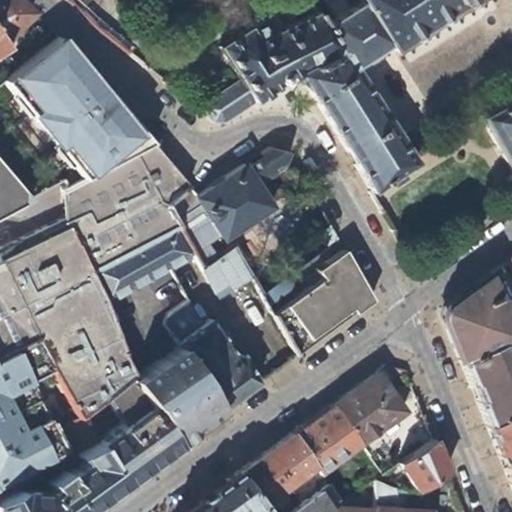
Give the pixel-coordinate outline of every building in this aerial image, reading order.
[(0,0),(0,41),(29,15),(14,0),(0,0)] [(355,0),(357,3),(322,25),(337,47),(294,75),(345,157),(367,193),(411,162),(349,68),(385,46),(389,51),(470,0),(355,0)] [(220,124),(294,75),(337,47),(322,25),(307,2),(305,4),(312,16),(268,36),(261,23),(218,49),(226,61),(239,82),(195,112),(208,123),(220,124)] [(69,81),(84,68),(54,39),(0,81),(0,213),(53,185),(57,182),(60,189),(148,145),(97,83),(82,96),(69,81)] [(82,96),(97,83),(90,75),(84,68),(69,81),(82,96)] [(511,92),(511,93),(511,95),(511,98),(480,116),(478,112),(475,114),(509,173),(506,177),(505,180),(506,186),(510,190),(511,187),(511,92)] [(57,191),(59,218),(86,274),(150,241),(174,228),(173,225),(163,208),(184,189),(148,145),(60,189),(57,182),(53,185),(57,191)] [(277,169),(281,154),(269,151),(259,156),(261,161),(244,173),(254,188),(270,177),(269,174),(277,169)] [(244,173),(240,166),(219,180),(192,198),(189,200),(195,208),(218,240),(267,209),(254,188),(244,173)] [(173,225),(195,208),(189,200),(192,198),(184,189),(163,208),(173,225)] [(0,246),(0,357),(9,352),(29,342),(35,353),(73,420),(77,418),(133,374),(121,352),(100,304),(86,274),(59,218),(0,246)] [(150,241),(86,274),(100,304),(110,299),(165,268),(189,255),(174,228),(150,241)] [(211,296),(220,291),(245,277),(227,248),(197,269),(211,296)] [(268,314),(292,356),(327,331),(368,301),(340,253),(313,272),(318,280),(308,287),(268,314)] [(438,315),(457,364),(510,337),(491,296),(505,289),(497,267),(469,287),(439,309),(438,315)] [(283,274),(255,293),(263,306),(291,288),(283,274)] [(253,289),(245,277),(220,291),(227,302),(253,289)] [(110,299),(100,304),(121,352),(130,346),(110,299)] [(161,324),(162,325),(174,342),(202,323),(189,304),(161,324)] [(202,323),(174,342),(216,411),(252,385),(237,356),(231,359),(225,349),(206,321),(202,323)] [(130,346),(121,352),(133,374),(170,445),(216,411),(174,342),(162,325),(130,346)] [(511,338),(511,336),(510,337),(457,364),(471,398),(483,427),(511,412),(511,338)] [(29,342),(9,352),(15,363),(35,353),(29,342)] [(15,363),(9,352),(0,357),(0,481),(59,450),(44,420),(16,433),(0,401),(0,395),(25,383),(15,363)] [(354,386),(328,405),(355,444),(399,412),(372,373),(354,386)] [(131,474),(158,454),(170,445),(133,374),(77,418),(91,447),(116,485),(131,474)] [(315,473),(355,444),(328,405),(313,416),(287,435),(310,466),(315,473)] [(511,449),(511,412),(483,427),(491,447),(495,457),(511,449)] [(62,426),(76,456),(91,447),(77,418),(73,420),(62,426)] [(297,476),(310,466),(287,435),(276,444),(261,454),(283,486),(295,502),(308,492),(297,476)] [(412,492),(444,474),(437,459),(430,441),(394,464),(412,492)] [(15,489),(0,497),(0,511),(78,511),(116,485),(91,447),(76,456),(72,458),(78,467),(62,476),(59,471),(42,481),(47,490),(44,492),(15,489)] [(511,449),(495,457),(501,472),(505,484),(511,481),(511,449)] [(280,511),(295,502),(283,486),(261,454),(254,460),(234,474),(256,505),(261,511),(280,511)] [(261,511),(256,505),(234,474),(226,480),(182,511),(261,511)] [(370,480),(368,508),(391,509),(392,490),(370,480)] [(308,492),(295,502),(280,511),(319,511),(330,505),(335,502),(322,483),(308,492)] [(403,495),(392,490),(391,509),(400,509),(403,495)]
